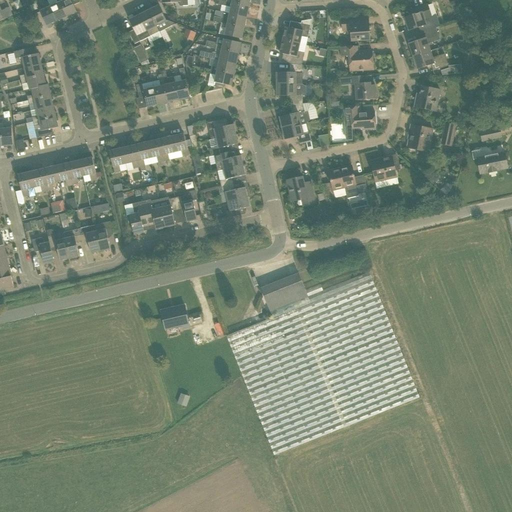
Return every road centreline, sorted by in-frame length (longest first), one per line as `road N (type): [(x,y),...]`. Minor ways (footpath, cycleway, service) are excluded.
road 1 (residential): [(275,216),(40,283),(30,277),(1,164)]
road 2 (residential): [(269,10),(376,6),(402,74),(381,141),(264,168)]
road 3 (track): [(470,511),(361,235)]
road 4 (unclassified): [(0,319),(263,256),(281,244)]
road 5 (unclassified): [(281,244),(310,247),(511,201)]
road 6 (residential): [(83,144),(248,102)]
road 7 (residential): [(83,144),(61,46),(100,20)]
